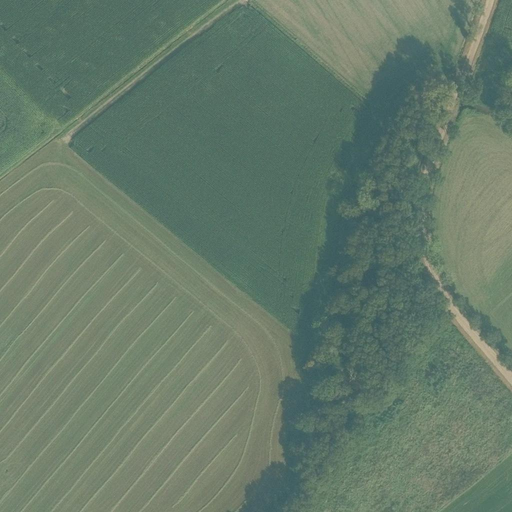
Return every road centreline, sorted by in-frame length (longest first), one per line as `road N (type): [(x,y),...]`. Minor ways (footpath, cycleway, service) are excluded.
road 1 (track): [(440,127),(419,199),(420,244),(446,297),(511,384)]
road 2 (track): [(490,0),(440,127)]
